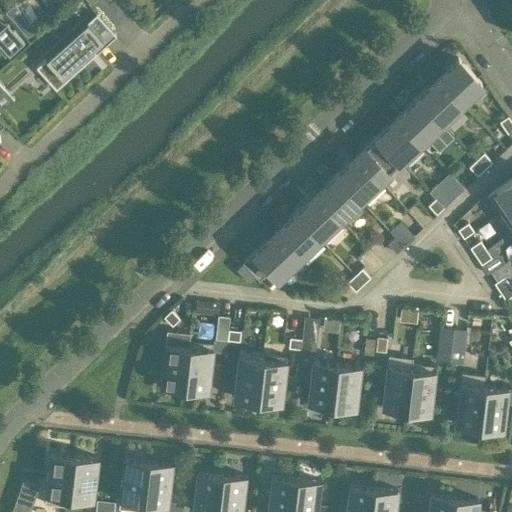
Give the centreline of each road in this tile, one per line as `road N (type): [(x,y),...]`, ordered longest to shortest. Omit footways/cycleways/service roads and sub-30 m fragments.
road 1 (residential): [(0,435),(452,2)]
road 2 (residential): [(199,0),(0,188)]
